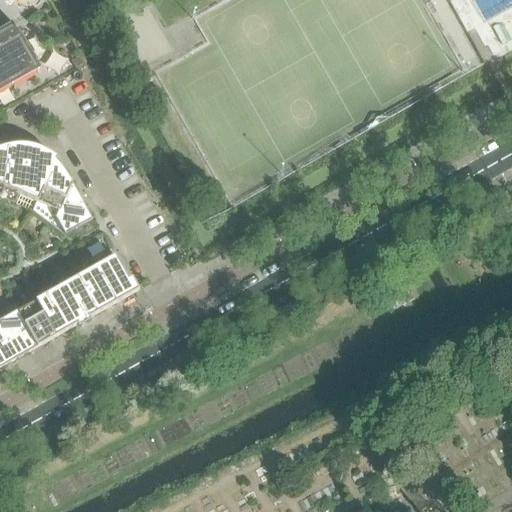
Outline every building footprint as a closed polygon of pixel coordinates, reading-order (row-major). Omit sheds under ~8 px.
[(0,92),(62,58),(38,14),(0,34),(0,92)] [(152,83),(148,75),(142,78),(146,86),(152,83)] [(0,151),(0,199),(14,206),(18,197),(35,204),(36,205),(55,165),(56,161),(52,158),(47,156),(43,153),(38,151),(34,150),(30,149),(26,148),(20,148),(15,148),(9,149),(3,150),(0,151)] [(35,204),(31,214),(49,226),(53,229),(72,186),(71,185),(69,182),(68,180),(66,177),(64,175),(62,173),(62,172),(61,171),(60,170),(59,169),(58,168),(57,167),(56,166),(56,165),(55,165),(36,205),(35,204)] [(72,186),(53,229),(64,238),(79,230),(91,223),(81,204),(78,198),(72,186)] [(110,252),(70,274),(95,317),(134,295),(137,293),(131,281),(127,283),(110,252)] [(53,293),(35,303),(56,339),(76,328),(78,331),(90,324),(88,320),(95,317),(70,274),(49,286),(53,293)] [(35,303),(18,313),(38,349),(56,339),(35,303)] [(14,306),(0,313),(0,337),(14,362),(38,349),(18,313),(14,306)] [(0,337),(0,370),(14,362),(0,337)]
